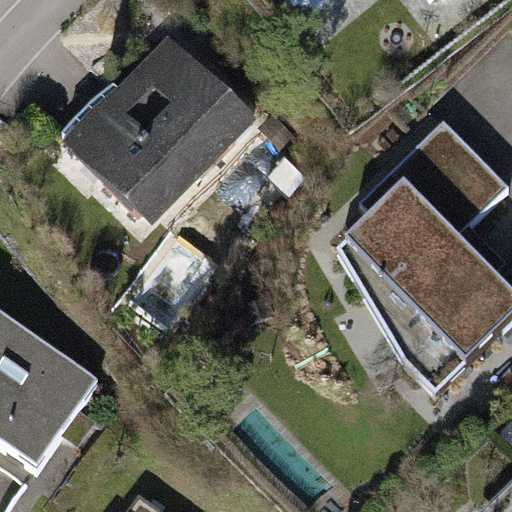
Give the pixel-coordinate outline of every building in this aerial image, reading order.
[(263,138),(176,47),(68,149),(155,240),(263,138)] [(358,214),(373,228),(339,260),(361,311),(386,302),(436,356),(410,385),(434,410),(511,330),(511,314),(454,252),(506,201),(443,133),(358,214)] [(269,302),(244,311),(251,329),(276,321),(269,302)] [(0,445),(41,475),(102,389),(0,316),(0,445)] [(511,511),(511,496),(495,511),(511,511)] [(163,511),(148,502),(140,511),(163,511)]
